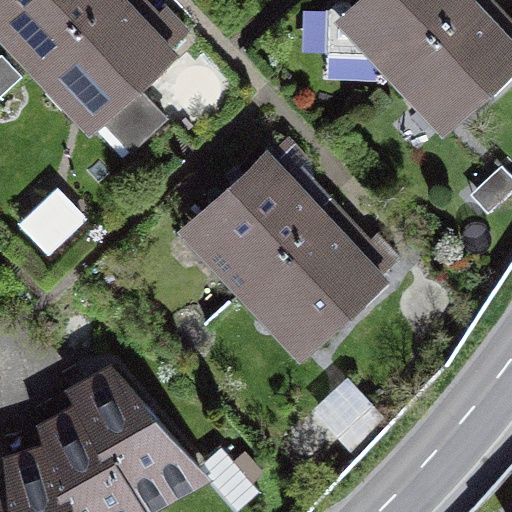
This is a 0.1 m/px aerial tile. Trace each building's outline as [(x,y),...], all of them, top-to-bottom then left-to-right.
[(97,0),(0,0),(0,8),(42,53),(97,0)] [(97,0),(42,53),(131,146),(165,114),(133,81),(169,47),(124,0),(97,0)] [(467,0),(358,0),(350,7),(402,62),(467,0)] [(453,116),(511,61),(511,42),(471,0),(467,0),(402,62),(453,116)] [(323,213),(266,152),(196,216),(254,278),(323,213)] [(56,189),(23,221),(48,247),(81,215),(56,189)] [(312,340),(381,275),(323,213),(254,278),(312,340)] [(82,409),(138,498),(198,464),(115,373),(76,395),(82,409)] [(350,383),(319,410),(335,429),(366,401),(350,383)] [(145,511),(138,498),(82,409),(43,430),(49,449),(71,511),(145,511)] [(71,511),(49,449),(6,464),(10,500),(12,511),(71,511)] [(0,511),(12,511),(10,500),(0,501),(0,511)]
